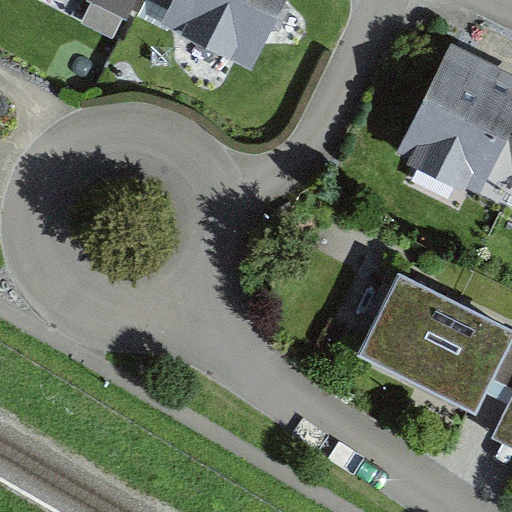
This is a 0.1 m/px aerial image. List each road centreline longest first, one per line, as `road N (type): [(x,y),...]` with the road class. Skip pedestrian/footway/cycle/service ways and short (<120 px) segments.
road 1 (residential): [(209,217),(186,170),(139,146),(87,157),(53,197),(51,250),(83,293),(129,307),(175,292)]
road 2 (residential): [(451,511),(219,349),(175,292)]
road 3 (residential): [(209,217),(253,196),(312,149),(382,0)]
